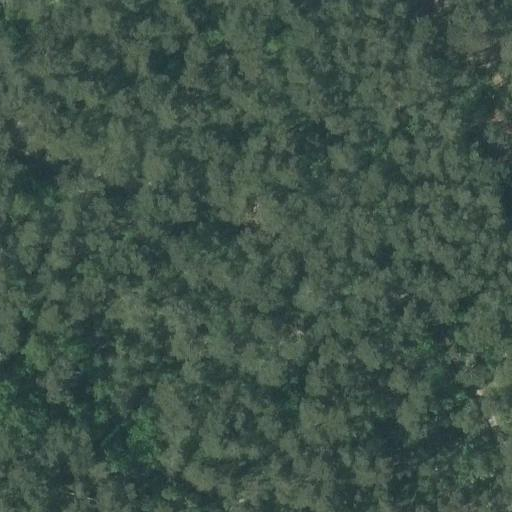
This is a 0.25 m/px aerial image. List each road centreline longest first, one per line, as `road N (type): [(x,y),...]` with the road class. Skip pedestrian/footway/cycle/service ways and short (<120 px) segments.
road 1 (unknown): [(426,254),(369,215),(169,196),(110,180),(0,115)]
road 2 (unknown): [(511,457),(426,254)]
